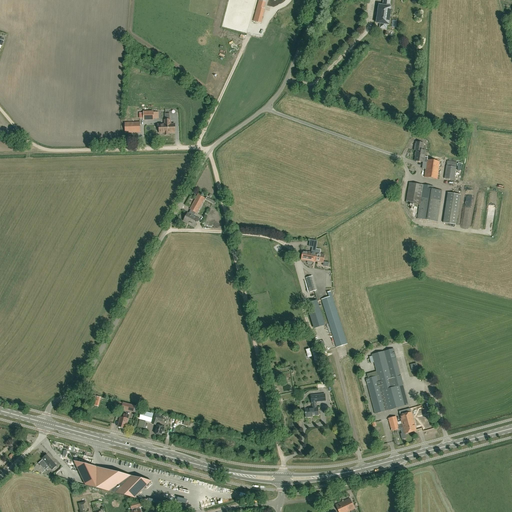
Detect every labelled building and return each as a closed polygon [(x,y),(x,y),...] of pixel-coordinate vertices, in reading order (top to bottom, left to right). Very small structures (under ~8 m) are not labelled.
[(377,11),(378,11),(378,12),(377,17),(377,18),(376,18),(376,22),(377,22),(376,23),(380,24),(380,28),(386,29),(387,25),(388,25),(389,19),(390,14),(391,7),(389,7),(390,0),(383,0),(383,6),(379,6),(379,7),(378,7),(377,11)] [(263,8),(257,7),(253,21),(259,23),(263,8)] [(169,133),(175,133),(175,124),(171,124),(170,120),(165,120),(164,120),(165,125),(158,125),(158,129),(159,129),(159,133),(165,133),(165,135),(169,135),(169,133)] [(125,133),(140,133),(140,122),(125,123),(125,133)] [(416,147),(415,151),(417,151),(416,153),(415,153),(415,156),(416,156),(415,161),(424,163),(424,161),(427,162),(427,163),(425,177),(437,179),(440,162),(427,160),(428,157),(424,157),(425,151),(422,151),(423,144),(416,143),(416,144),(415,145),(415,147),(416,147)] [(454,180),(456,168),(446,166),(444,179),(454,180)] [(437,222),(442,191),(433,190),(433,187),(409,183),(406,203),(420,205),(417,219),(437,222)] [(448,193),(443,223),(456,225),(461,195),(448,193)] [(197,214),(205,199),(198,195),(190,210),(191,210),(189,214),(188,213),(183,221),(195,227),(199,219),(194,216),(196,213),(197,214)] [(309,247),(316,248),(318,241),(310,240),(309,247)] [(323,263),(324,255),(320,255),(321,250),(316,249),(315,254),(313,262),(314,262),(314,261),(323,263)] [(313,262),(315,254),(310,253),(309,254),(303,252),(302,260),(308,261),(307,263),(312,264),(312,262),(313,262)] [(310,293),(316,291),(312,276),(306,278),(310,293)] [(336,348),(347,344),(332,296),(321,300),(336,348)] [(324,325),(317,301),(307,304),(314,328),(324,325)] [(316,347),(311,349),(314,362),(321,360),(320,354),(318,355),(316,347)] [(375,414),(403,407),(407,406),(408,404),(403,385),(394,349),(372,355),(378,376),(366,380),(375,414)] [(94,404),(96,396),(83,393),(81,400),(94,404)] [(305,410),(306,416),(306,418),(311,417),(310,416),(319,415),(318,407),(316,407),(316,404),(317,403),(317,402),(326,401),(325,394),(311,396),(312,404),(313,409),(305,410)] [(123,403),(122,409),(133,412),(135,406),(123,403)] [(400,416),(402,424),(398,425),(396,417),(388,419),(392,431),(399,429),(403,428),(404,435),(416,432),(411,413),(400,416)] [(124,418),(120,417),(118,427),(125,429),(129,415),(125,414),(124,418)] [(154,415),(154,416),(151,424),(157,426),(158,421),(162,422),(164,417),(154,415)] [(147,422),(140,420),(138,427),(145,428),(147,422)] [(165,428),(157,425),(155,434),(162,436),(163,432),(164,432),(165,428)] [(45,470),(49,467),(52,470),(57,466),(47,455),(42,459),(43,460),(38,463),(45,470)] [(75,462),(74,461),(79,471),(81,476),(82,478),(85,484),(85,486),(134,498),(135,497),(139,493),(141,491),(144,488),(151,481),(150,482),(130,477),(129,477),(128,478),(127,478),(126,479),(117,475),(115,475),(106,471),(103,471),(99,469),(97,468),(94,468),(94,467),(92,467),(82,465),(82,464),(80,464),(78,463),(75,462)] [(335,505),(338,511),(347,511),(355,509),(350,499),(335,505)] [(88,511),(88,510),(87,510),(85,502),(79,504),(81,511),(80,511),(88,511)]
